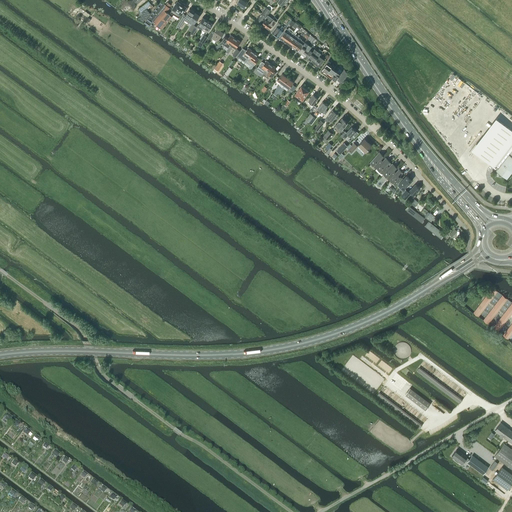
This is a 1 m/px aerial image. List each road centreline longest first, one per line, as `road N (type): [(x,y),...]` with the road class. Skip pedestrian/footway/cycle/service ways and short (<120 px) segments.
road 1 (primary): [(443,277),(369,320),(292,346),(206,355),(0,355)]
road 2 (unclassified): [(456,218),(336,97),(194,0)]
road 3 (unclassified): [(321,511),(511,400)]
road 4 (primary): [(444,177),(319,0)]
